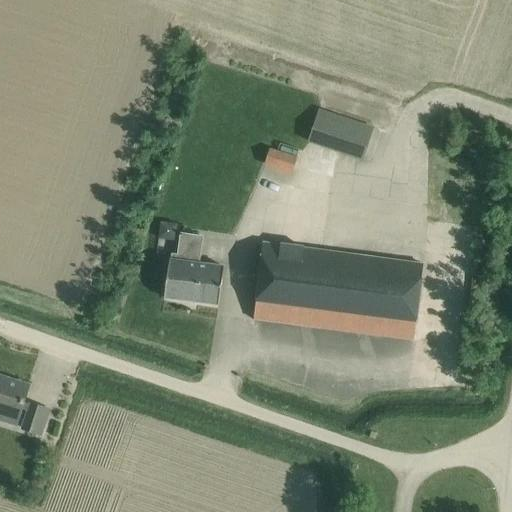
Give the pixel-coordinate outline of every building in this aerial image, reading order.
[(361,160),(372,128),(318,110),(308,142),(342,153),(361,160)] [(289,170),(293,157),(269,148),(265,161),(289,170)] [(199,262),(202,237),(180,234),(177,255),(173,254),(172,258),(169,258),(164,297),(218,304),(223,265),(199,262)] [(413,339),(422,264),(263,244),(253,319),(413,339)] [(0,418),(15,423),(28,386),(0,377),(0,418)] [(47,409),(30,404),(28,411),(22,428),(39,434),(47,409)]
